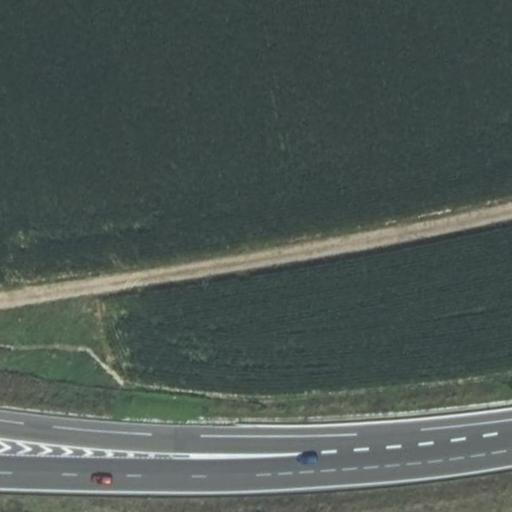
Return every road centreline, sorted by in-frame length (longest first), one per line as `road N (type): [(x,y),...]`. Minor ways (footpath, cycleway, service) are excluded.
road 1 (track): [(0,303),(511,212)]
road 2 (motorway): [(511,444),(208,471),(0,467)]
road 3 (motorway): [(511,425),(118,436),(0,423)]
